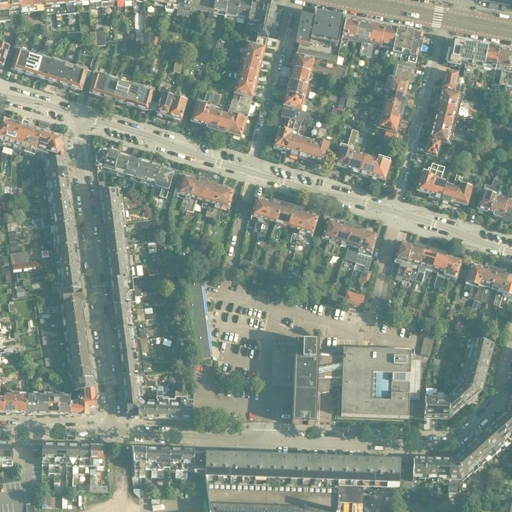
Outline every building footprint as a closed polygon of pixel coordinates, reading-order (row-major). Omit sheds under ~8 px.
[(7,0),(0,0),(0,14),(9,13),(7,0)] [(20,12),(18,0),(7,0),(9,13),(14,13),(20,12)] [(32,13),(31,11),(30,0),(18,0),(20,12),(20,15),(27,14),(32,13)] [(30,0),(31,11),(43,10),(41,0),(30,0)] [(54,15),(54,9),(52,0),(41,0),(43,10),(43,16),(54,15)] [(77,6),(76,0),(52,0),(54,9),(55,8),(57,20),(62,20),(61,8),(77,6)] [(100,4),(99,0),(87,0),(88,3),(89,10),(100,8),(100,4)] [(112,2),(111,0),(99,0),(100,4),(100,8),(106,8),(113,7),(112,2)] [(177,5),(178,0),(165,0),(164,7),(164,11),(172,13),(173,9),(177,10),(177,5)] [(188,9),(190,0),(178,0),(177,5),(177,10),(176,11),(185,12),(185,9),(188,9)] [(190,0),(188,9),(193,10),(193,8),(201,9),(203,0),(190,0)] [(203,0),(201,9),(209,11),(208,13),(212,14),(215,0),(203,0)] [(224,16),(227,0),(215,0),(212,14),(217,15),(217,13),(220,13),(218,22),(223,24),(224,21),(224,16)] [(235,23),(236,18),(240,0),(238,0),(227,0),(224,16),(224,21),(235,23)] [(251,2),(240,0),(236,18),(248,21),(251,2)] [(511,0),(474,0),(475,2),(487,4),(511,8),(511,0)] [(257,3),(252,2),(251,2),(248,21),(247,24),(247,25),(259,27),(263,5),(262,4),(261,3),(258,2),(257,3)] [(268,5),(263,5),(259,27),(257,34),(268,36),(273,14),(275,13),(276,10),(275,8),(275,7),(274,6),(272,5),(270,4),(268,5)] [(296,56),(295,56),(315,60),(336,66),(338,58),(339,52),(345,23),(344,23),(344,24),(342,23),(343,20),(316,15),(314,14),(314,15),(310,14),(310,16),(306,15),(307,13),(302,12),(295,45),(299,46),(298,50),(297,56),(296,56)] [(358,23),(346,21),(345,21),(345,23),(339,52),(345,53),(347,42),(354,43),(358,23)] [(359,24),(358,23),(354,43),(361,44),(359,56),(365,57),(371,26),(366,25),(365,23),(361,22),(359,24)] [(376,27),(371,26),(365,57),(371,58),(373,47),(380,48),(384,28),(383,28),(382,26),(378,26),(376,27)] [(397,31),(384,28),(380,48),(387,50),(385,61),(391,62),(392,54),(397,31)] [(70,30),(70,40),(78,39),(78,29),(70,30)] [(405,32),(397,31),(392,54),(400,55),(405,32)] [(413,34),(405,32),(400,55),(409,57),(413,34)] [(95,33),(96,48),(105,47),(104,33),(95,33)] [(143,45),(143,39),(143,34),(136,34),(136,36),(135,44),(137,45),(143,45)] [(266,46),(268,36),(257,34),(255,43),(255,46),(264,48),(265,46),(266,46)] [(420,52),(422,45),(420,44),(421,43),(427,45),(429,39),(422,37),(422,36),(413,34),(409,57),(407,67),(414,68),(418,52),(420,52)] [(135,44),(136,36),(128,35),(127,43),(130,43),(135,44)] [(450,50),(452,41),(445,40),(443,48),(450,50)] [(448,64),(459,67),(460,65),(463,43),(461,43),(460,42),(456,41),(452,43),(451,48),(452,49),(449,58),(448,58),(447,62),(448,64)] [(475,46),(463,43),(460,65),(465,66),(463,78),(469,79),(475,46)] [(204,60),(204,56),(197,54),(199,45),(194,44),(192,57),(204,60)] [(263,55),(265,49),(264,49),(264,48),(255,46),(245,44),(244,48),(242,49),(241,53),(243,55),(242,56),(262,61),(262,60),(263,59),(264,56),(263,55)] [(480,47),(475,46),(469,79),(476,80),(479,65),(484,67),(487,48),(485,46),(482,45),(480,47)] [(12,56),(13,51),(8,50),(9,49),(0,46),(0,67),(3,69),(7,54),(12,56)] [(490,47),(489,48),(487,48),(484,67),(483,69),(495,71),(495,69),(498,50),(494,49),(493,48),(490,47)] [(215,63),(217,50),(218,49),(213,48),(211,56),(205,55),(204,56),(204,60),(207,61),(210,62),(215,63)] [(23,75),(29,56),(22,54),(23,52),(14,49),(13,51),(12,56),(11,58),(15,60),(12,71),(16,73),(17,74),(21,75),(23,75)] [(506,86),(511,54),(511,53),(506,52),(505,50),(502,49),(500,50),(498,50),(495,69),(502,70),(499,85),(506,86)] [(46,82),(52,63),(44,61),(46,55),(42,54),(40,60),(34,78),(39,80),(40,81),(44,82),(45,82),(46,82)] [(57,85),(65,59),(67,55),(64,54),(63,58),(61,57),(59,65),(52,63),(46,82),(47,82),(48,83),(52,85),(53,84),(57,85)] [(34,78),(40,60),(29,56),(23,75),(25,75),(25,76),(29,78),(31,77),(34,78)] [(262,61),(242,56),(242,58),(240,58),(239,62),(240,64),(239,69),(258,74),(260,69),(261,68),(262,65),(261,64),(262,61)] [(295,56),(294,61),(292,69),(311,74),(315,60),(295,56)] [(177,57),(174,72),(180,74),(185,59),(177,57)] [(69,60),(65,59),(57,85),(62,87),(63,88),(67,89),(68,89),(69,89),(75,70),(67,68),(68,65),(69,60)] [(414,68),(407,67),(398,64),(394,81),(408,85),(411,85),(413,77),(412,77),(414,68)] [(258,74),(239,69),(238,74),(236,75),(235,78),(236,80),(236,82),(255,86),(256,85),(257,84),(258,82),(257,80),(258,74)] [(290,76),(289,81),(308,86),(309,81),(312,80),(313,77),(311,75),(311,74),(292,69),(292,71),(290,72),(290,75),(290,76)] [(82,72),(75,70),(69,89),(70,89),(71,90),(75,92),(76,91),(80,92),(87,71),(82,70),(82,72)] [(111,102),(117,83),(120,73),(116,72),(113,82),(107,80),(101,99),(102,99),(103,100),(107,102),(109,101),(111,102)] [(446,73),(441,91),(463,96),(465,88),(456,85),(457,76),(446,73)] [(101,99),(107,80),(108,78),(96,74),(90,95),(94,97),(95,98),(99,99),(100,99),(101,99)] [(147,113),(153,92),(153,91),(152,93),(146,91),(146,89),(148,90),(152,76),(148,74),(147,77),(145,76),(144,80),(135,109),(140,111),(141,112),(145,113),(146,112),(147,113)] [(135,109),(144,80),(140,79),(139,84),(137,89),(130,87),(124,106),(125,106),(126,107),(130,108),(131,108),(135,109)] [(405,97),(408,85),(394,81),(390,80),(388,86),(375,83),(374,89),(405,97)] [(308,86),(289,81),(286,94),(305,99),(305,98),(308,97),(309,93),(307,91),(308,86)] [(255,86),(236,82),(236,83),(233,84),(233,87),(234,89),(233,94),(233,95),(240,96),(252,99),(253,94),(255,93),(256,90),(255,89),(255,86)] [(124,106),(130,87),(121,84),(117,83),(111,102),(117,104),(118,105),(122,106),(123,105),(124,106)] [(404,110),(406,102),(404,101),(405,97),(374,89),(371,88),(370,94),(373,95),(389,99),(387,106),(404,110)] [(463,96),(441,91),(438,103),(471,112),(473,105),(461,102),(463,96)] [(174,97),(163,93),(156,116),(159,118),(162,118),(163,117),(168,119),(174,97)] [(203,128),(213,95),(207,94),(203,108),(197,106),(197,103),(191,124),(203,128)] [(306,106),(306,102),(304,100),(305,99),(286,94),(286,96),(284,98),(283,100),(284,102),(283,107),(292,110),(299,111),(302,112),(303,106),(306,106)] [(221,112),(216,110),(219,97),(213,95),(203,128),(207,129),(207,131),(215,133),(221,112)] [(227,114),(221,112),(215,133),(224,136),(224,134),(228,135),(240,96),(233,95),(227,114)] [(240,96),(228,135),(241,139),(247,118),(252,99),(240,96)] [(343,109),(346,98),(339,96),(336,107),(339,107),(343,109)] [(187,100),(174,97),(168,119),(181,123),(187,100)] [(471,112),(438,103),(435,116),(456,121),(458,115),(470,118),(471,112)] [(188,106),(185,118),(189,119),(190,120),(194,108),(190,107),(188,106)] [(401,119),(404,110),(387,106),(386,112),(369,108),(367,114),(399,122),(399,118),(401,119)] [(334,109),(332,118),(341,121),(343,109),(338,108),(337,109),(334,109)] [(297,137),(304,116),(305,112),(302,112),(299,111),(295,123),(286,153),(289,154),(289,156),(297,159),(303,139),(297,137)] [(395,135),(399,122),(367,114),(366,120),(379,124),(377,130),(387,133),(395,135)] [(460,122),(456,121),(435,116),(432,129),(465,137),(466,130),(458,128),(460,122)] [(286,153),(295,123),(291,121),(292,120),(289,119),(285,133),(279,131),(279,129),(273,149),(286,153)] [(3,121),(1,121),(0,120),(0,147),(2,148),(10,123),(7,121),(3,121)] [(14,124),(10,123),(2,148),(12,151),(20,126),(14,124)] [(310,161),(320,130),(322,125),(316,123),(310,141),(303,139),(297,159),(306,161),(306,159),(310,161)] [(31,130),(20,126),(12,151),(23,155),(31,130)] [(463,144),(465,137),(432,129),(429,142),(440,144),(450,147),(452,141),(463,144)] [(42,133),(35,131),(31,130),(23,155),(33,158),(35,153),(36,153),(42,133)] [(328,146),(322,144),(326,132),(320,130),(310,161),(323,164),(329,144),(328,146)] [(346,172),(355,143),(358,133),(352,132),(346,149),(340,147),(333,168),(346,172)] [(52,136),(42,133),(36,153),(45,156),(52,136)] [(489,143),(491,135),(485,133),(483,141),(489,143)] [(52,135),(52,136),(45,156),(43,161),(65,159),(64,153),(64,152),(63,152),(63,151),(62,151),(62,150),(63,149),(62,139),(59,138),(56,136),(52,135)] [(395,144),(397,137),(386,135),(384,141),(391,143),(395,144)] [(393,155),(388,153),(391,143),(384,141),(383,141),(380,151),(371,179),(384,183),(388,170),(395,172),(398,162),(391,160),(393,155)] [(440,144),(429,142),(427,148),(425,150),(425,152),(425,154),(425,156),(436,159),(440,144)] [(358,155),(359,152),(361,145),(355,143),(346,172),(350,173),(350,175),(358,177),(364,157),(358,155)] [(486,153),(488,145),(482,144),(480,152),(486,153)] [(94,150),(94,155),(95,156),(96,157),(95,158),(97,174),(102,173),(103,170),(108,153),(109,153),(105,151),(101,150),(101,151),(95,149),(94,150)] [(371,179),(380,151),(374,149),(372,156),(371,159),(364,157),(358,177),(367,180),(367,178),(371,179)] [(119,156),(108,153),(103,170),(109,172),(108,175),(113,176),(119,156)] [(123,157),(119,156),(113,176),(123,180),(129,160),(129,159),(126,157),(123,157)] [(65,159),(43,161),(44,173),(66,170),(65,167),(65,159)] [(139,163),(129,160),(123,180),(133,183),(139,163)] [(429,197),(438,168),(438,167),(440,163),(440,162),(435,161),(433,166),(431,166),(429,174),(422,173),(416,193),(429,197)] [(140,162),(139,163),(133,183),(144,186),(150,166),(146,165),(147,164),(143,162),(140,162)] [(447,184),(441,182),(446,165),(440,163),(438,167),(438,168),(429,197),(428,199),(432,201),(433,200),(441,203),(446,186),(447,184)] [(161,169),(150,166),(144,186),(148,187),(149,184),(155,186),(161,169)] [(161,169),(155,186),(154,189),(161,191),(159,198),(165,200),(174,174),(168,172),(168,171),(165,169),(161,169)] [(66,170),(44,173),(46,184),(67,181),(68,181),(68,178),(67,175),(66,170)] [(467,208),(473,188),(466,186),(470,175),(464,173),(462,179),(454,207),(458,208),(459,206),(467,208)] [(490,216),(499,184),(502,174),(499,173),(498,174),(493,181),(491,188),(484,186),(477,211),(490,216)] [(186,213),(196,182),(183,178),(180,187),(178,193),(177,199),(183,201),(180,211),(186,213)] [(454,207),(462,179),(457,178),(454,188),(446,186),(441,203),(449,205),(449,206),(454,207)] [(67,181),(46,184),(47,195),(69,192),(68,188),(69,188),(69,185),(68,183),(67,183),(67,181)] [(202,204),(209,184),(200,181),(200,183),(196,182),(186,213),(185,217),(191,219),(197,202),(202,204)] [(210,224),(211,221),(220,189),(216,188),(217,186),(209,184),(202,204),(209,206),(204,222),(210,224)] [(500,201),(505,186),(499,184),(490,216),(493,217),(493,219),(502,221),(507,203),(500,201)] [(228,214),(233,193),(220,189),(211,221),(217,223),(220,212),(228,214)] [(99,194),(101,206),(122,203),(121,198),(118,198),(117,192),(120,191),(99,194)] [(69,192),(47,195),(49,205),(70,203),(69,192)] [(258,235),(268,204),(255,200),(250,221),(255,223),(252,233),(258,235)] [(511,222),(511,201),(508,200),(507,203),(502,221),(510,224),(511,222)] [(10,203),(2,204),(1,204),(2,211),(11,210),(10,203)] [(70,203),(49,205),(50,216),(69,214),(71,214),(70,203)] [(126,203),(122,203),(101,206),(101,209),(100,212),(102,215),(102,216),(123,214),(127,213),(126,203)] [(264,240),(269,224),(275,225),(281,206),(273,204),(272,205),(268,204),(258,235),(256,241),(263,243),(264,240)] [(287,229),(293,210),(281,206),(275,225),(270,241),(276,243),(281,227),(287,229)] [(144,209),(145,218),(153,218),(153,209),(144,209)] [(295,247),(305,216),(301,214),(302,212),(293,210),(287,229),(294,231),(288,250),(294,252),(294,250),(295,247)] [(71,214),(69,214),(50,216),(52,228),(73,225),(73,224),(74,221),(72,219),(71,214)] [(123,214),(102,216),(102,217),(101,220),(102,223),(103,222),(104,227),(106,227),(124,225),(123,214)] [(311,240),(318,219),(305,216),(295,247),(294,250),(301,252),(305,238),(311,240)] [(330,257),(340,226),(327,222),(321,243),(327,245),(324,255),(330,257)] [(154,223),(143,224),(144,234),(155,232),(154,223)] [(73,225),(52,228),(53,238),(74,236),(74,232),(74,229),(73,226),(73,225)] [(124,225),(106,227),(104,227),(105,239),(126,236),(124,225)] [(346,247),(352,228),(344,225),(344,227),(340,226),(330,257),(337,259),(341,245),(346,247)] [(355,264),(364,234),(360,232),(361,231),(352,228),(346,247),(352,248),(348,263),(355,264)] [(371,258),(375,244),(376,237),(364,234),(355,264),(365,267),(363,273),(361,280),(368,282),(370,274),(368,273),(372,259),(371,259),(371,258)] [(74,236),(53,238),(54,249),(76,247),(74,236)] [(126,236),(105,239),(106,250),(109,249),(127,247),(126,236)] [(17,243),(16,243),(9,244),(10,253),(18,252),(17,243)] [(403,279),(412,248),(399,244),(394,265),(399,266),(397,277),(399,278),(403,279)] [(76,247),(54,249),(56,261),(75,258),(77,258),(76,247)] [(127,247),(109,249),(106,250),(107,253),(106,253),(106,256),(107,259),(108,259),(108,260),(129,257),(127,247)] [(419,268),(424,252),(425,250),(416,248),(416,249),(412,248),(403,279),(409,281),(413,267),(419,268)] [(431,272),(437,254),(429,251),(428,253),(424,252),(419,268),(414,283),(421,285),(425,270),(431,272)] [(171,252),(162,253),(162,261),(172,259),(171,252)] [(25,263),(24,254),(11,255),(12,265),(25,263)] [(439,290),(448,259),(445,258),(445,256),(437,254),(431,272),(437,274),(433,288),(439,290)] [(129,257),(108,260),(108,261),(107,261),(107,264),(108,266),(109,266),(109,271),(130,268),(130,264),(129,257)] [(207,257),(204,266),(218,270),(221,261),(207,257)] [(77,258),(75,258),(56,261),(57,271),(78,269),(78,268),(79,268),(79,265),(78,262),(77,262),(77,258)] [(455,284),(457,277),(461,263),(448,259),(439,290),(438,293),(444,294),(448,282),(455,284)] [(47,267),(46,262),(39,263),(30,264),(12,266),(13,272),(30,269),(30,272),(39,271),(38,268),(47,267)] [(247,268),(239,266),(237,277),(245,278),(247,268)] [(471,310),(483,270),(471,266),(469,272),(464,271),(461,280),(466,282),(465,286),(464,290),(470,292),(468,299),(472,300),(469,309),(471,310)] [(252,267),(251,272),(254,273),(252,279),(258,281),(260,275),(261,269),(252,267)] [(130,268),(109,271),(111,282),(131,279),(128,279),(128,273),(131,272),(130,268)] [(78,269),(57,271),(59,283),(80,280),(79,275),(79,276),(80,273),(79,270),(78,270),(78,269)] [(477,312),(485,286),(491,288),(496,272),(488,269),(487,271),(483,270),(471,310),(477,312)] [(499,308),(509,278),(504,276),(505,274),(496,272),(491,288),(490,292),(496,294),(493,307),(495,307),(499,308)] [(511,278),(509,278),(499,308),(505,310),(507,302),(511,303),(511,278)] [(133,288),(132,281),(131,279),(111,282),(112,296),(140,293),(140,287),(133,288)] [(195,361),(210,359),(200,279),(184,281),(195,361)] [(80,280),(59,283),(59,287),(63,287),(63,293),(59,293),(59,294),(81,291),(80,280)] [(16,290),(17,299),(25,298),(24,289),(16,290)] [(81,291),(59,294),(60,301),(63,300),(63,306),(83,304),(81,291)] [(135,306),(135,300),(141,299),(140,293),(112,296),(114,308),(135,306)] [(361,308),(364,300),(346,295),(344,303),(361,308)] [(83,304),(63,306),(64,313),(61,314),(62,318),(83,315),(82,311),(84,310),(83,304)] [(144,317),(143,311),(136,312),(135,306),(114,308),(115,320),(144,317)] [(83,315),(62,318),(62,322),(65,322),(66,328),(86,325),(85,320),(83,319),(83,315)] [(138,330),(138,324),(138,323),(155,321),(154,315),(144,317),(115,320),(117,332),(138,330)] [(86,325),(66,328),(67,335),(64,335),(65,339),(85,337),(85,333),(86,331),(86,325)] [(181,326),(174,327),(175,335),(182,334),(181,326)] [(147,341),(146,335),(139,336),(138,330),(117,332),(118,344),(147,341)] [(501,337),(493,335),(491,341),(499,344),(501,337)] [(85,337),(65,339),(65,344),(68,343),(69,350),(88,347),(88,342),(86,340),(85,337)] [(493,346),(470,340),(468,347),(467,347),(466,352),(490,359),(493,346)] [(141,353),(141,348),(148,347),(147,341),(118,344),(120,356),(141,353)] [(273,348),(271,386),(293,387),(291,425),(301,426),(301,425),(301,419),(307,419),(307,425),(307,426),(315,426),(317,393),(317,391),(317,389),(331,388),(333,388),(341,388),(340,417),(408,420),(408,414),(408,412),(409,404),(411,353),(410,353),(390,352),(369,352),(362,351),(358,351),(343,351),(343,356),(318,355),(318,344),(309,344),(303,344),(295,343),(294,344),(294,349),(278,348),(273,348)] [(88,347),(69,350),(70,356),(67,357),(67,361),(88,358),(88,354),(89,353),(88,347)] [(490,359),(466,352),(464,358),(468,359),(466,365),(487,370),(490,359)] [(150,363),(149,359),(142,360),(141,353),(120,356),(121,368),(150,364),(150,363)] [(88,358),(67,361),(68,365),(71,365),(72,371),(91,369),(90,363),(89,362),(88,358)] [(144,372),(151,371),(156,370),(156,364),(150,364),(121,368),(123,379),(144,377),(144,372)] [(487,370),(466,365),(464,371),(461,370),(459,376),(484,382),(487,370)] [(91,369),(72,371),(73,378),(70,378),(70,383),(93,380),(91,369)] [(484,382),(459,376),(458,381),(462,382),(460,388),(479,393),(481,391),(484,382)] [(144,377),(123,379),(124,391),(147,389),(153,388),(152,383),(145,384),(144,377)] [(93,380),(70,383),(71,387),(74,387),(75,393),(79,392),(94,390),(95,388),(95,386),(93,385),(93,380)] [(479,393),(460,388),(458,387),(452,392),(464,406),(479,393)] [(156,397),(156,403),(156,404),(155,420),(168,421),(168,400),(162,400),(163,388),(156,388),(156,389),(156,392),(156,395),(156,397)] [(147,389),(124,391),(127,416),(130,415),(131,416),(142,403),(140,401),(140,398),(143,398),(142,393),(148,392),(147,389)] [(94,390),(79,392),(80,396),(73,403),(70,403),(69,403),(69,417),(89,418),(89,417),(93,417),(96,414),(96,410),(94,390)] [(13,415),(14,393),(14,392),(11,391),(11,393),(10,393),(10,397),(3,396),(3,399),(2,415),(5,415),(6,416),(8,416),(10,415),(13,415)] [(464,406),(452,392),(448,397),(448,399),(448,401),(447,421),(464,406)] [(24,416),(25,397),(25,394),(18,394),(14,393),(13,415),(20,415),(21,417),(23,417),(24,416)] [(180,421),(180,393),(175,393),(175,400),(168,400),(168,421),(180,421)] [(192,422),(193,401),(186,400),(187,393),(180,393),(180,421),(192,422)] [(35,416),(36,394),(25,394),(25,397),(24,416),(27,416),(28,417),(30,417),(31,416),(35,416)] [(47,395),(36,394),(35,416),(47,416),(47,395)] [(59,396),(47,395),(47,416),(58,417),(59,396)] [(69,417),(69,403),(70,403),(70,399),(70,396),(59,396),(58,417),(64,417),(65,418),(67,418),(68,417),(69,417)] [(430,399),(425,399),(424,419),(424,420),(435,421),(436,397),(430,397),(430,399)] [(442,397),(436,397),(435,421),(447,421),(448,401),(442,401),(442,397)] [(145,406),(142,403),(131,416),(132,416),(132,420),(133,420),(155,420),(156,404),(148,403),(148,406),(145,406)] [(505,415),(497,422),(511,438),(511,419),(509,417),(507,416),(505,415)] [(511,438),(497,422),(488,430),(501,444),(506,440),(509,443),(511,440),(511,438)] [(488,430),(479,438),(495,455),(499,452),(496,449),(501,444),(488,430)] [(479,438),(471,445),(483,460),(488,456),(490,459),(495,455),(479,438)] [(13,445),(5,445),(3,445),(2,467),(6,468),(6,465),(12,465),(12,468),(13,445)] [(471,445),(461,454),(477,471),(481,467),(479,464),(483,460),(471,445)] [(55,475),(56,447),(42,446),(42,467),(48,468),(48,475),(55,475)] [(67,469),(67,447),(56,447),(55,475),(60,475),(60,469),(67,469)] [(78,476),(79,448),(67,447),(67,469),(72,469),(72,477),(73,477),(72,491),(73,492),(78,492),(78,490),(78,485),(78,476)] [(91,470),(91,448),(79,448),(78,476),(84,476),(84,470),(91,470)] [(101,449),(99,448),(91,448),(91,470),(90,476),(96,476),(96,471),(104,471),(101,449)] [(145,472),(146,450),(132,450),(132,453),(134,471),(140,472),(139,479),(135,478),(136,489),(137,489),(137,495),(144,495),(144,479),(145,479),(145,472)] [(157,479),(158,451),(146,450),(145,472),(152,472),(152,479),(157,479)] [(169,473),(170,451),(158,451),(157,479),(163,479),(163,473),(169,473)] [(181,480),(182,452),(170,451),(169,473),(175,473),(175,480),(181,480)] [(193,470),(194,459),(195,459),(195,458),(194,458),(194,452),(182,452),(181,480),(181,484),(185,484),(185,480),(187,480),(187,473),(193,473),(193,471),(194,471),(194,470),(193,470)] [(454,460),(454,464),(465,476),(471,471),(473,474),(477,471),(461,454),(454,460)] [(338,511),(337,511),(338,503),(362,505),(363,484),(398,485),(399,466),(387,466),(388,462),(387,462),(387,463),(375,463),(375,461),(374,461),(374,465),(231,459),(231,456),(230,456),(230,457),(219,457),(219,455),(218,455),(218,459),(206,459),(206,455),(205,455),(205,459),(205,458),(205,459),(205,479),(209,511),(338,511)] [(424,480),(425,460),(413,460),(413,467),(412,484),(418,484),(418,480),(424,480)] [(437,461),(425,460),(424,480),(431,481),(431,485),(436,485),(437,461)] [(449,460),(449,461),(448,481),(448,493),(449,493),(459,494),(459,482),(459,481),(465,476),(454,464),(454,460),(449,460)] [(449,461),(437,461),(436,485),(441,485),(441,481),(448,481),(449,461)] [(404,483),(408,466),(400,466),(400,462),(399,462),(399,466),(398,485),(398,486),(399,486),(403,486),(404,483)] [(412,484),(413,467),(408,466),(404,483),(403,486),(403,490),(412,490),(412,492),(415,492),(415,486),(412,486),(412,484)] [(108,495),(107,490),(107,487),(90,486),(89,492),(89,493),(108,495)]
